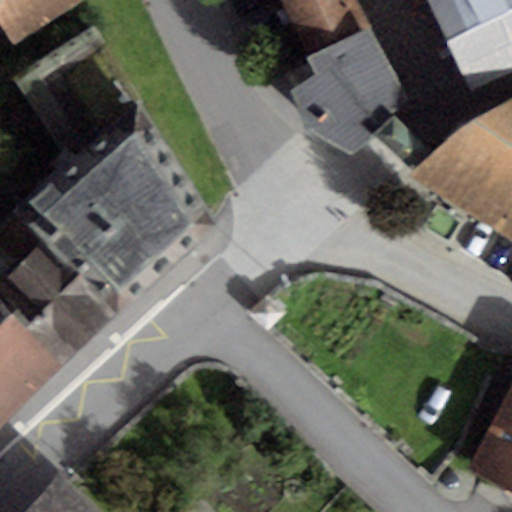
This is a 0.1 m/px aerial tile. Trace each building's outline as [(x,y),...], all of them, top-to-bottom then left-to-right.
[(86,0),(0,0),(0,40),(9,57),(93,13),(86,0)] [(356,0),(282,0),(309,55),(369,26),(356,0)] [(511,0),(383,0),(427,99),(511,61),(511,0)] [(316,74),(292,91),(310,132),(353,155),(363,144),(392,114),(406,101),(369,26),(309,55),(316,74)] [(511,99),(475,116),(437,152),(409,178),(511,238),(511,99)] [(136,106),(25,198),(53,226),(35,240),(111,315),(219,225),(136,106)] [(412,131),(392,114),(363,144),(377,154),(409,178),(437,152),(412,131)] [(111,315),(35,240),(0,275),(0,301),(63,364),(111,315)] [(0,426),(63,364),(0,301),(0,426)] [(511,372),(471,454),(511,474),(511,372)] [(115,511),(61,466),(22,511),(115,511)]
